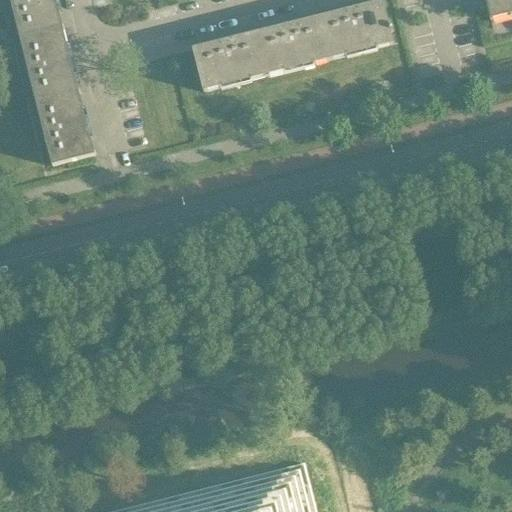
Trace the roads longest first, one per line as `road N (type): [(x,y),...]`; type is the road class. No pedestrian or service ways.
road 1 (tertiary): [(0,265),(511,136)]
road 2 (residential): [(94,46),(272,0)]
road 3 (residential): [(124,173),(94,46)]
